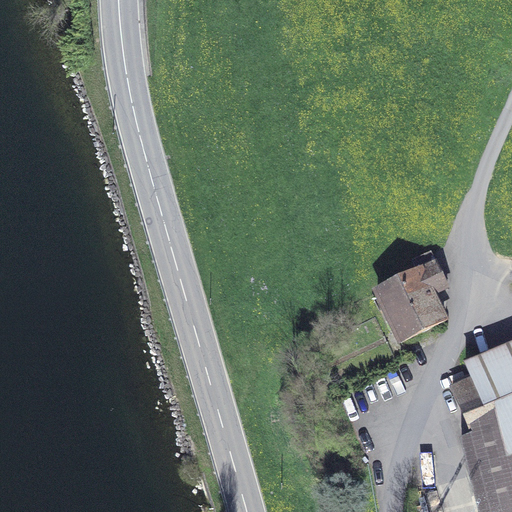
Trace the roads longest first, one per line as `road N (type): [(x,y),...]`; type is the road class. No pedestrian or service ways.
road 1 (primary): [(248,511),(144,160),(119,0)]
road 2 (unclassified): [(394,511),(466,276)]
road 3 (track): [(466,276),(479,183),(511,111)]
